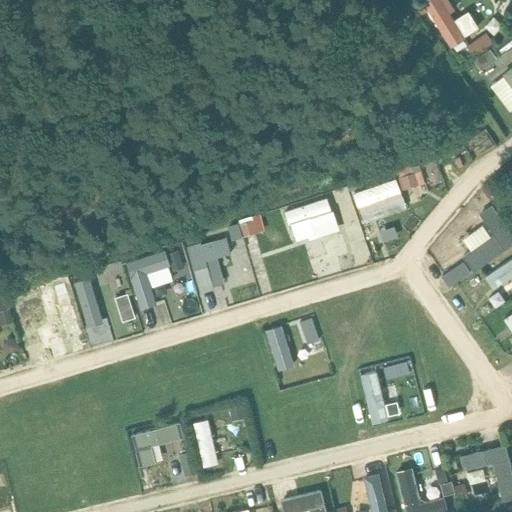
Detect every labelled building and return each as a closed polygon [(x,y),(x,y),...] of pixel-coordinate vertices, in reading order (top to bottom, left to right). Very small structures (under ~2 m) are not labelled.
[(420,0),(449,46),(464,36),(462,34),(470,29),(462,16),(453,21),(448,12),(453,9),(447,0),(420,0)] [(487,30),(468,44),(475,54),(494,40),(487,30)] [(507,53),(511,48),(511,33),(499,45),(507,53)] [(511,88),(511,66),(501,74),(511,88)] [(424,184),(422,176),(419,168),(418,165),(410,168),(410,166),(396,170),(399,179),(396,179),(400,192),(424,184)] [(364,222),(405,208),(404,205),(400,191),(395,179),(354,193),(364,222)] [(294,242),(308,237),(309,241),(337,232),(333,220),(326,198),(285,211),(294,242)] [(511,242),(511,236),(490,205),(479,213),(494,235),(463,256),(473,270),(511,242)] [(252,221),(240,225),(243,236),(255,233),(252,221)] [(144,313),(175,303),(158,251),(127,262),(144,313)] [(119,257),(66,273),(91,351),(115,344),(144,336),(119,257)] [(511,275),(511,258),(485,276),(493,288),(511,275)] [(459,280),(452,269),(441,277),(449,287),(459,280)] [(26,345),(58,339),(50,294),(18,300),(26,345)] [(0,309),(2,322),(12,321),(9,297),(0,298),(0,309)] [(352,369),(338,319),(319,324),(334,374),(352,369)] [(363,324),(370,349),(383,345),(376,321),(363,324)] [(287,323),(269,328),(281,369),(299,364),(287,323)] [(425,399),(436,396),(426,356),(414,359),(425,399)] [(406,362),(395,365),(398,376),(409,373),(406,362)] [(361,373),(374,423),(392,418),(379,368),(361,373)] [(311,398),(321,440),(339,435),(328,394),(311,398)] [(464,403),(442,408),(445,418),(466,413),(464,403)] [(195,421),(206,466),(222,462),(211,417),(195,421)] [(178,423),(132,435),(136,451),(140,467),(156,463),(152,447),(182,439),(178,423)] [(503,501),(511,498),(511,476),(504,445),(460,456),(463,469),(493,461),(503,501)] [(192,451),(183,453),(189,474),(198,471),(192,451)] [(412,469),(397,472),(406,511),(447,511),(444,498),(426,502),(419,499),(412,469)] [(386,511),(378,476),(364,479),(372,511),(386,511)] [(326,511),(321,491),(282,501),(284,511),(300,511),(310,510),(310,511),(326,511)]
